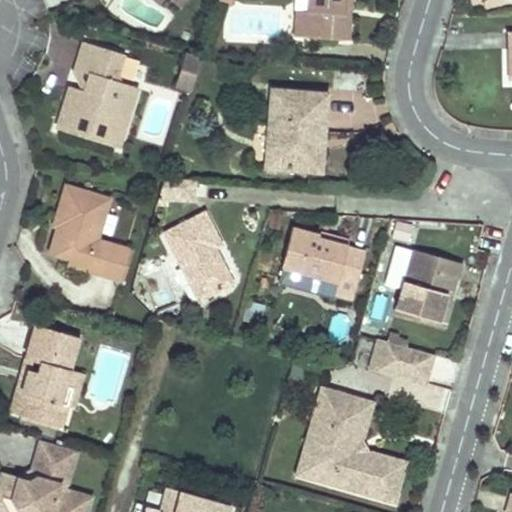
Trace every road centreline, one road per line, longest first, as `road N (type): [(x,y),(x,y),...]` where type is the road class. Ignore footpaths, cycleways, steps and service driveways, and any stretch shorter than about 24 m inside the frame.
road 1 (residential): [(442,511),(511,265)]
road 2 (residential): [(430,0),(409,75),(416,115),(450,146),(511,155)]
road 3 (unknown): [(511,206),(323,198)]
